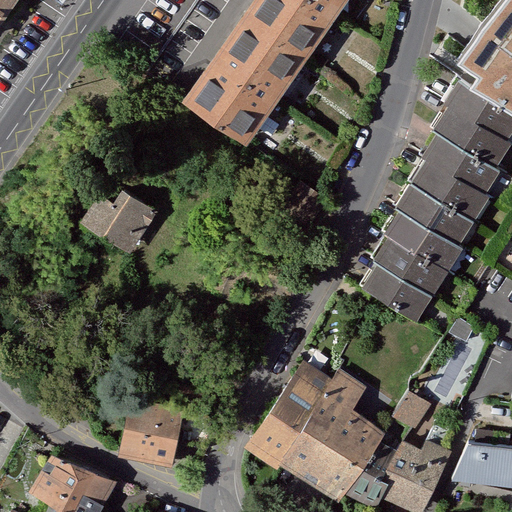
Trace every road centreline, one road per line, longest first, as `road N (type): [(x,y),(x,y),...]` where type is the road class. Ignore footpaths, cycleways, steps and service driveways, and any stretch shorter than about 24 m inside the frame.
road 1 (tertiary): [(423,0),(361,190),(227,446),(219,483),(224,510)]
road 2 (residential): [(0,383),(73,440),(224,510)]
road 3 (secondary): [(104,0),(0,150)]
